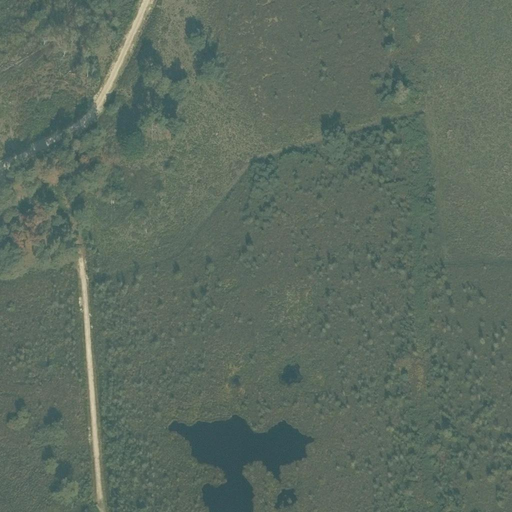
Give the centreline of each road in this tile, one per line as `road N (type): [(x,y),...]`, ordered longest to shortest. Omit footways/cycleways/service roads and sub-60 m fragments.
road 1 (track): [(0,179),(74,221),(103,511)]
road 2 (track): [(146,0),(93,111),(69,133),(0,168)]
